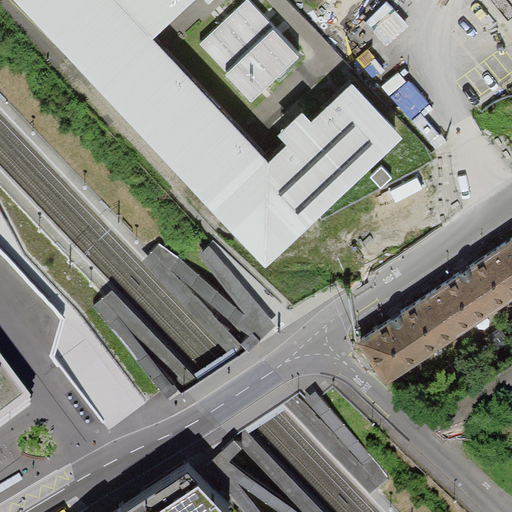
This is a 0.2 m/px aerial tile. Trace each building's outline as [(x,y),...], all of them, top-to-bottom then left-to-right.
[(20,0),(225,215),(269,173),(303,208),(441,78),(447,72),(380,1),(344,34),(358,49),(293,111),(284,102),(260,125),(269,135),(261,143),(156,33),(191,0),(208,0),(20,0)] [(511,236),(500,244),(511,262),(511,236)] [(166,264),(175,255),(158,237),(139,255),(369,495),(388,478),(369,459),(361,467),(166,264)] [(454,275),(431,291),(456,328),(511,290),(511,262),(500,244),(454,275)] [(330,511),(113,284),(93,302),(111,320),(120,311),(310,510),(307,511),(330,511)] [(386,375),(456,328),(431,291),(380,325),(361,337),(386,375)] [(0,434),(30,413),(15,393),(0,372),(0,434)] [(214,511),(229,502),(187,458),(158,477),(121,502),(127,511),(214,511)] [(127,511),(121,502),(105,511),(127,511)]
